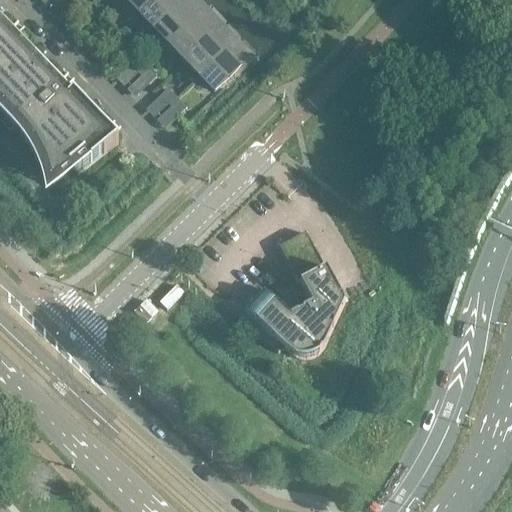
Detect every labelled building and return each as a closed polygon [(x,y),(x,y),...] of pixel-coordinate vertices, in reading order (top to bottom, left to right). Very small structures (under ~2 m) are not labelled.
[(87,7),(80,0),(76,0),(71,5),(78,13),(80,15),(87,7)] [(141,16),(157,0),(126,0),(141,16)] [(156,32),(188,0),(157,0),(141,16),(156,32)] [(171,47),(204,15),(189,0),(188,0),(156,32),(171,47)] [(63,28),(78,13),(71,5),(56,20),(63,28)] [(97,17),(87,7),(80,15),(81,16),(89,24),(97,17)] [(186,63),(219,31),(204,15),(171,47),(186,63)] [(89,24),(81,16),(66,30),(74,39),(89,24)] [(8,32),(7,32),(0,23),(0,120),(11,132),(13,130),(20,137),(24,142),(27,147),(32,154),(34,158),(38,165),(40,170),(44,180),(46,179),(51,185),(48,187),(49,189),(73,170),(74,169),(79,175),(77,176),(77,177),(78,178),(118,146),(111,138),(110,137),(107,135),(105,132),(104,131),(73,99),(72,99),(72,100),(67,105),(61,98),(59,95),(64,90),(63,89),(61,87),(58,84),(57,83),(40,65),(14,38),(13,37),(11,35),(8,32)] [(117,38),(108,29),(101,36),(108,44),(110,46),(117,38)] [(201,78),(234,46),(219,31),(186,63),(201,78)] [(93,59),(108,44),(101,36),(85,51),(93,59)] [(126,48),(117,38),(110,46),(111,47),(119,55),(126,48)] [(234,79),(250,63),(234,46),(201,78),(215,93),(218,90),(232,77),(234,79)] [(119,55),(111,47),(96,61),(104,70),(119,55)] [(147,70),(138,60),(130,67),(138,75),(140,77),(147,70)] [(123,90),(138,75),(130,67),(116,82),(123,90)] [(156,79),(147,70),(140,77),(141,78),(149,86),(156,79)] [(149,86),(141,78),(126,93),(134,101),(149,86)] [(177,101),(168,91),(160,98),(168,106),(170,108),(177,101)] [(153,121),(168,106),(160,98),(145,113),(153,121)] [(186,110),(177,101),(170,108),(171,109),(179,117),(186,110)] [(179,117),(171,109),(156,124),(164,132),(176,120),(179,117)] [(0,122),(10,133),(11,132),(0,120),(0,122)] [(290,269),(297,281),(299,284),(300,287),(314,280),(327,273),(326,271),(318,257),(310,243),(306,235),(279,250),(280,251),(290,269)] [(237,307),(276,344),(280,347),(283,350),(284,351),(289,356),(291,358),(293,359),(296,360),(298,361),(301,362),(304,362),(307,362),(309,361),(312,361),(314,360),(315,359),(318,357),(320,356),(322,353),(324,350),(345,305),(344,304),(338,293),(334,286),(327,273),(314,280),(300,287),(312,308),(291,320),(260,292),(258,290),(256,288),(247,297),(238,306),(236,304),(235,305),(237,307)] [(146,302),(136,312),(147,323),(157,313),(146,302)] [(278,355),(284,351),(283,350),(280,347),(276,344),(274,346),(271,348),(256,334),(256,333),(255,334),(278,355)]
